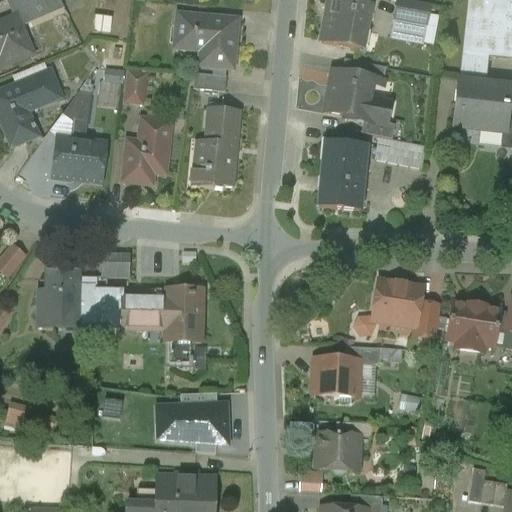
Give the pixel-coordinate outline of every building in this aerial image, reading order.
[(56,0),(16,0),(5,5),(13,22),(14,22),(19,32),(63,13),(56,0)] [(511,4),(469,0),(467,0),(458,87),(483,89),(487,61),(511,63),(511,4)] [(368,11),(328,3),(325,20),(329,21),(324,47),(320,46),(319,47),(360,55),(368,11)] [(429,12),(395,6),(392,23),(425,30),(429,12)] [(235,26),(201,23),(201,22),(177,20),(174,54),(198,56),(198,54),(208,55),(207,72),(231,74),(235,26)] [(109,23),(94,21),(92,36),(107,38),(109,23)] [(13,22),(0,27),(0,63),(5,61),(8,68),(30,59),(19,32),(14,22),(13,22)] [(106,48),(97,47),(95,57),(105,58),(106,48)] [(385,73),(356,67),(353,81),(371,85),(371,86),(382,88),(385,73)] [(353,81),(331,77),(323,116),(353,122),(353,124),(362,126),(384,130),(385,128),(388,108),(367,105),(371,86),(371,85),(353,81)] [(144,80),(128,78),(125,106),(140,108),(144,80)] [(15,91),(0,96),(0,124),(11,151),(36,141),(33,133),(34,133),(33,129),(31,130),(24,112),(42,104),(42,103),(56,96),(49,79),(16,92),(15,91)] [(225,82),(194,79),(193,94),(224,97),(225,82)] [(458,87),(457,87),(452,131),(454,131),(454,130),(503,135),(502,137),(504,137),(505,125),(509,92),(483,89),(458,87)] [(82,91),(62,119),(73,128),(86,129),(91,92),(82,91)] [(240,116),(205,112),(202,146),(193,145),(190,174),(199,175),(198,192),(221,194),(222,191),(233,192),(236,166),(232,166),(234,145),(237,145),(240,116)] [(138,147),(127,146),(122,185),(150,188),(153,165),(165,166),(169,127),(141,124),(138,147)] [(511,126),(505,125),(504,137),(502,137),(501,152),(511,153),(511,126)] [(394,129),(385,128),(384,130),(362,126),(360,138),(391,144),(394,129)] [(104,149),(56,143),(52,182),(72,184),(72,181),(100,185),(104,149)] [(424,152),(389,145),(385,166),(420,173),(424,152)] [(364,151),(325,147),(318,211),(358,215),(364,151)] [(9,253),(0,264),(0,276),(6,281),(21,262),(9,253)] [(128,260),(101,259),(101,281),(127,281),(128,260)] [(78,277),(45,276),(45,294),(39,294),(39,316),(56,317),(55,325),(75,326),(74,336),(93,336),(94,292),(94,289),(78,289),(78,277)] [(421,293),(377,286),(372,318),(378,326),(413,332),(414,332),(419,307),(421,293)] [(122,293),(94,292),(93,333),(121,333),(121,302),(122,302),(122,293)] [(201,294),(165,293),(165,303),(122,302),(121,302),(121,333),(142,334),(142,327),(171,327),(170,366),(184,366),(183,367),(188,373),(190,373),(190,376),(192,376),(193,347),(200,347),(201,294)] [(511,300),(509,300),(506,317),(498,315),(497,320),(506,322),(506,326),(511,326),(511,300)] [(438,311),(419,307),(414,332),(413,332),(412,340),(433,344),(438,311)] [(484,312),(466,309),(466,310),(451,308),(445,343),(456,345),(454,353),(481,357),(483,349),(511,354),(511,326),(506,326),(506,322),(497,320),(498,315),(483,313),(484,312)] [(0,340),(10,313),(0,309),(0,340)] [(379,353),(343,351),(343,365),(357,366),(357,368),(378,369),(379,353)] [(343,365),(314,364),(312,398),(355,400),(357,368),(357,366),(343,365)] [(366,377),(366,396),(375,396),(376,377),(366,377)] [(8,423),(23,425),(27,407),(12,404),(8,423)] [(153,407),(155,445),(228,451),(228,405),(153,407)] [(371,428),(335,426),(334,438),(358,440),(371,441),(371,428)] [(334,438),(316,438),(315,473),(329,474),(334,479),(341,479),(346,475),(347,461),(356,462),(358,440),(334,438)] [(483,475),(472,473),(466,506),(502,511),(506,489),(482,485),(483,475)] [(194,480),(176,479),(176,481),(156,481),(155,508),(154,511),(212,511),(213,482),(194,482),(194,480)] [(511,511),(511,496),(505,495),(502,511),(511,511)] [(380,511),(381,501),(349,499),(348,511),(380,511)]
